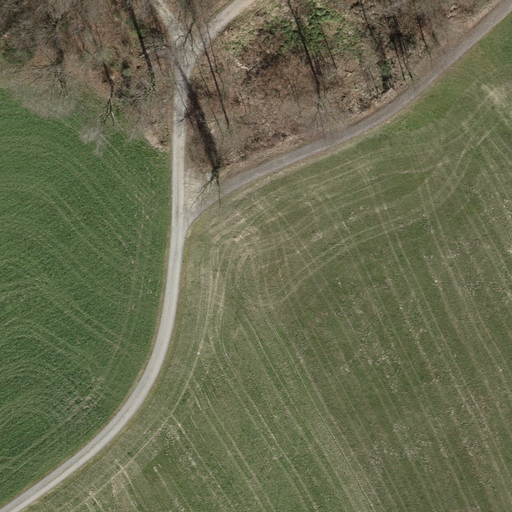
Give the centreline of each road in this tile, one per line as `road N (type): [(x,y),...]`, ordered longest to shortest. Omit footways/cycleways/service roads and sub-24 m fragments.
road 1 (track): [(239,0),(182,56),(172,295),(151,371),(110,432),(7,511)]
road 2 (track): [(179,221),(235,182),(370,120),(507,0)]
